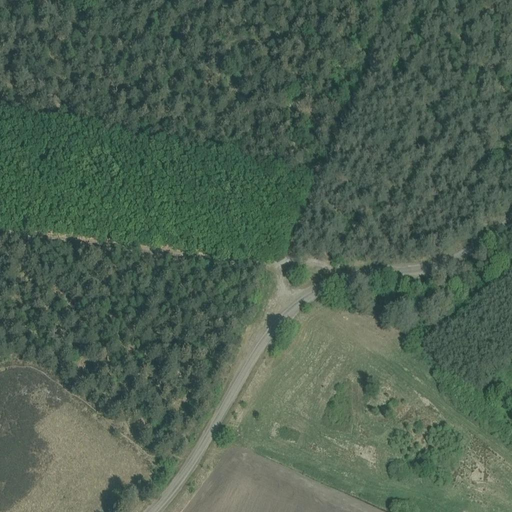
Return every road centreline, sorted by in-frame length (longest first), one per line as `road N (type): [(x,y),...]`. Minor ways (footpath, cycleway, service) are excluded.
road 1 (unclassified): [(155,511),(264,342),(309,291),(463,261),(511,222)]
road 2 (track): [(7,0),(104,16),(160,43),(334,41),(376,57)]
road 3 (track): [(286,263),(0,235)]
road 4 (track): [(286,263),(376,57)]
